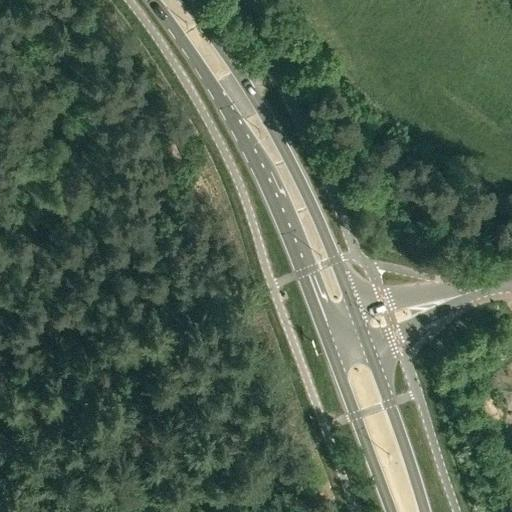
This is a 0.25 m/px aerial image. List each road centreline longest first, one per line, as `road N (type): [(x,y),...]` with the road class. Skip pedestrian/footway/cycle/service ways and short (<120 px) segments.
road 1 (secondary): [(152,0),(233,123),(321,321)]
road 2 (secondary): [(354,310),(305,190),(245,84),(184,0)]
road 3 (secondary): [(424,511),(367,345)]
road 4 (secondary): [(335,359),(391,511)]
road 5 (track): [(0,483),(147,511)]
road 6 (tertiary): [(479,289),(354,310)]
road 7 (tertiary): [(367,345),(479,289)]
